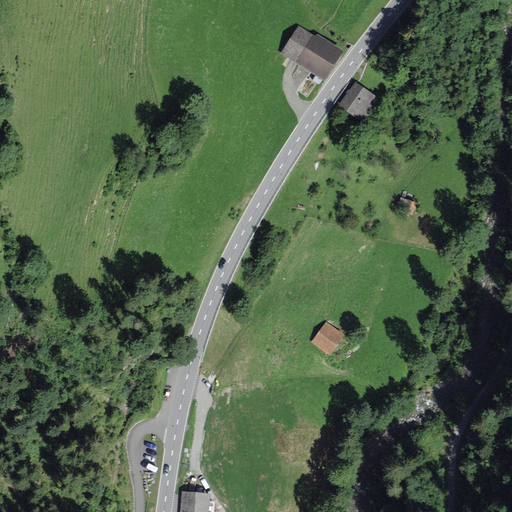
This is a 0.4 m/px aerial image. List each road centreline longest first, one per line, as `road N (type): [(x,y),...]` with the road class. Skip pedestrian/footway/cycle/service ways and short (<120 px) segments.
road 1 (primary): [(401,0),(261,200),(205,317),(177,430)]
road 2 (track): [(511,340),(452,441),(449,511)]
road 3 (residential): [(139,511),(134,435),(149,425),(177,430)]
